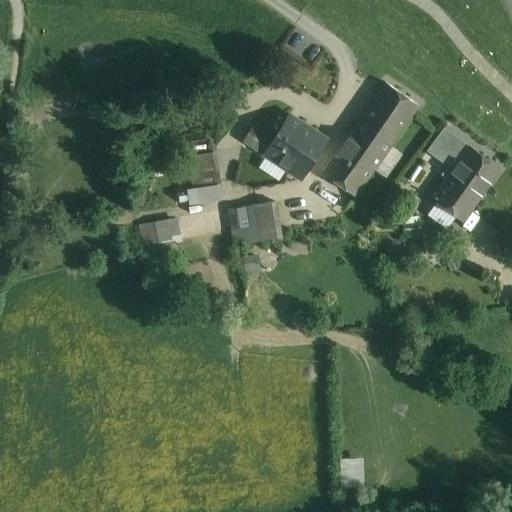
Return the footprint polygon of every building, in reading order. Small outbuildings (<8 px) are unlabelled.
[(386,82),(323,171),(356,195),(419,105),(386,82)] [(327,139),(290,115),(273,140),(264,153),(301,177),(327,139)] [(273,140),(253,126),(243,140),(264,153),(273,140)] [(470,147),(445,128),(421,159),(447,178),(470,147)] [(447,178),(432,198),(463,221),(501,169),(471,146),(447,178)] [(212,152),(188,156),(194,187),(217,184),(212,152)] [(220,184),(188,189),(190,203),(222,198),(220,184)] [(276,201),(229,208),(235,244),(281,237),(276,201)] [(173,218),(141,223),(148,259),(164,255),(162,244),(178,241),(173,218)] [(363,454),(339,455),(340,484),(364,483),(363,454)]
